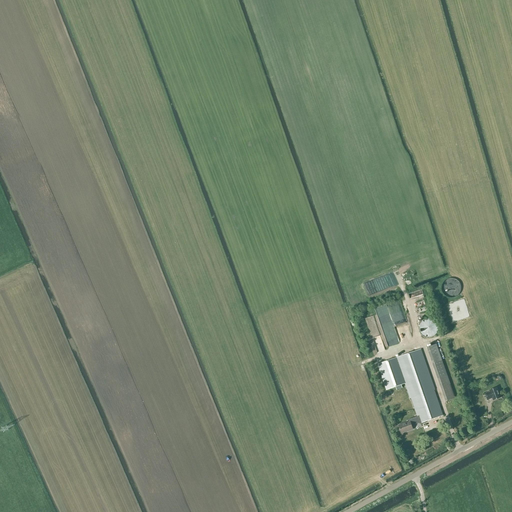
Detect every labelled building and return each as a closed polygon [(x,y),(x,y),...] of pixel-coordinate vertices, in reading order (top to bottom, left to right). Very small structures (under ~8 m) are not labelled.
[(405,295),(407,301),(412,300),(412,298),(423,294),(422,290),(405,295)] [(374,315),(377,326),(391,322),(387,311),(374,315)] [(422,320),(422,321),(421,322),(420,323),(420,324),(419,326),(419,327),(419,328),(419,330),(420,331),(421,333),(421,334),(423,335),(424,336),(425,336),(426,337),(428,337),(429,337),(431,337),(432,337),(434,336),(435,335),(436,335),(436,334),(437,333),(438,332),(438,331),(438,330),(439,328),(439,326),(438,325),(438,323),(437,322),(436,321),(436,320),(435,320),(434,319),(433,319),(432,319),(432,318),(431,318),(430,318),(429,318),(428,318),(427,318),(426,318),(425,319),(423,320),(422,320)] [(437,344),(427,347),(445,401),(455,398),(437,344)] [(419,422),(419,423),(420,423),(421,424),(425,423),(425,421),(443,415),(420,350),(378,364),(387,389),(395,387),(401,385),(406,383),(417,416),(409,419),(410,422),(399,425),(401,433),(412,429),(411,425),(419,422)] [(500,398),(497,387),(489,390),(490,392),(485,394),(487,400),(492,398),(493,401),(500,398)]
